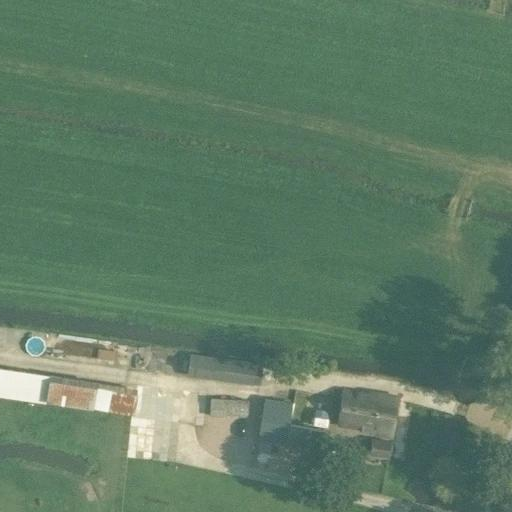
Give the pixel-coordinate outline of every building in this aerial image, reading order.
[(190,354),(187,374),(211,377),(258,385),(261,365),(214,357),(190,354)] [(45,402),(93,409),(97,383),(0,368),(0,396),(45,403),(45,402)] [(371,403),(372,392),(368,392),(368,394),(342,390),(337,425),(373,432),(378,404),(371,403)] [(261,420),(257,440),(285,445),(323,451),(333,397),(308,393),(295,391),(293,404),(264,398),(261,420)] [(378,404),(373,432),(372,435),(392,438),(398,397),(372,392),(371,403),(378,404)] [(210,414),(227,414),(247,416),(248,400),(210,398),(210,414)] [(388,458),(391,442),(372,439),(369,455),(388,458)]
